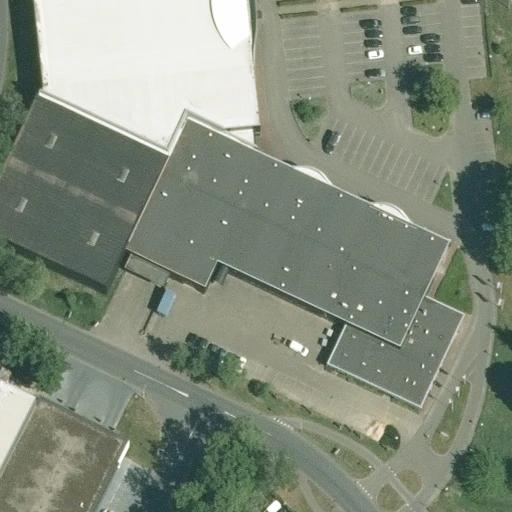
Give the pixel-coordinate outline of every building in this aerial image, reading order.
[(32,0),(43,99),(40,104),(168,165),(186,125),(256,158),(257,156),(256,156),(254,137),(260,137),(248,24),(250,23),(252,21),(253,19),(254,18),(254,16),(253,13),(253,12),(251,10),(250,10),(249,9),(246,9),(245,0),(32,0)] [(449,249),(256,158),(186,125),(168,165),(40,104),(37,103),(23,130),(0,180),(0,246),(106,297),(124,257),(130,260),(204,295),(216,269),(345,330),(327,369),(420,413),(464,320),(425,301),(449,249)] [(11,376),(2,371),(0,374),(0,381),(6,385),(11,376)] [(0,395),(0,511),(96,511),(129,447),(39,402),(34,413),(0,395)] [(193,491),(184,487),(180,496),(189,500),(193,491)]
